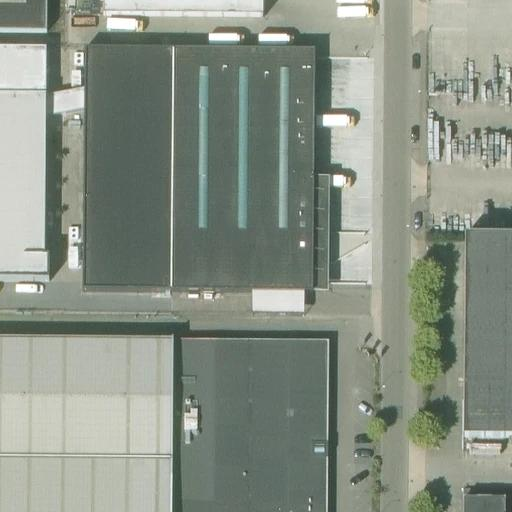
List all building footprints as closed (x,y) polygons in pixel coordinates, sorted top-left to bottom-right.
[(0,0),(0,33),(46,34),(46,0),(0,0)] [(102,0),(102,18),(263,19),(262,0),(102,0)] [(0,283),(49,284),(49,258),(45,258),(46,119),(66,115),(84,111),(84,91),(66,94),(46,98),(45,97),(46,51),(0,50),(0,283)] [(84,111),(82,292),(170,293),(308,294),(312,294),(327,294),(327,180),(313,180),(313,175),(324,165),(313,154),(313,134),(324,124),(314,113),(314,54),(314,53),(173,52),(84,51),(84,91),(84,111)] [(511,237),(464,237),(463,439),(511,439),(511,237)] [(0,340),(0,511),(326,511),(328,343),(0,340)] [(504,511),(504,500),(462,500),(462,511),(504,511)]
